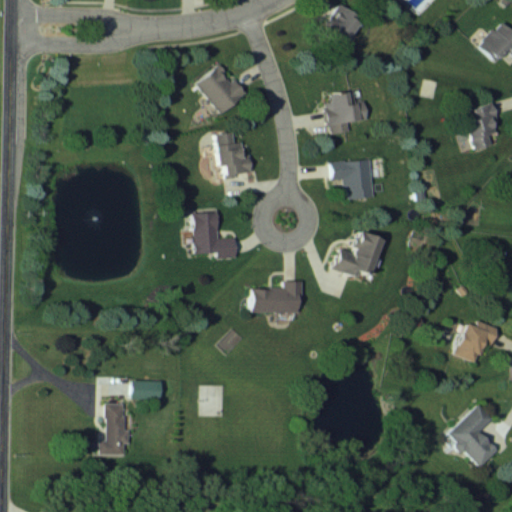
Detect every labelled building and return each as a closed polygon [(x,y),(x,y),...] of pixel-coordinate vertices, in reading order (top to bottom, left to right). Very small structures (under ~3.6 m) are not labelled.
[(355,18),(333,2),(313,29),(335,45),(355,18)] [(511,26),(475,30),(477,56),(511,52),(511,26)] [(189,82),(216,112),(239,91),(212,61),(189,82)] [(326,132),(344,129),(343,119),(362,116),(360,99),(351,100),(349,88),(320,93),(326,132)] [(485,133),(495,130),(488,101),(455,109),(464,148),(487,143),(485,133)] [(209,163),(214,163),(215,173),(243,170),(239,137),(228,139),(228,130),(206,132),(209,163)] [(341,196),(368,195),(366,157),(325,159),(326,178),(339,177),(341,196)] [(210,209),(184,211),(186,252),(210,251),(210,257),(231,255),(229,236),(212,237),(210,209)] [(370,235),(337,228),(329,268),(361,275),(370,235)] [(276,286),(241,286),(241,310),(295,310),(295,279),(276,279),(276,286)] [(483,343),(489,326),(468,318),(466,324),(454,319),(442,350),(468,360),(476,340),(483,343)] [(124,380),(124,397),(147,397),(147,380),(124,380)] [(225,415),(225,383),(200,383),(200,415),(225,415)] [(121,453),(122,402),(100,402),(100,438),(93,438),(93,453),(121,453)] [(441,432),(473,465),(491,448),(473,430),(486,417),(472,402),(441,432)]
